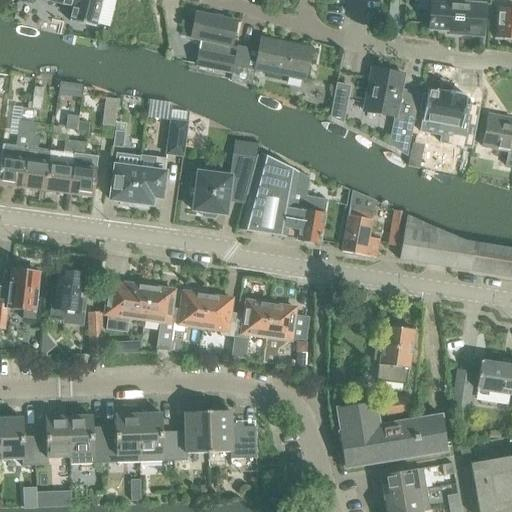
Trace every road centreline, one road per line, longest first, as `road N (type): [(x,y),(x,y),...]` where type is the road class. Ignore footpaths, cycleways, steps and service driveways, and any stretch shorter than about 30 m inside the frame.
road 1 (tertiary): [(511,301),(0,218)]
road 2 (residential): [(333,511),(308,425),(290,400),(221,382),(0,390)]
road 3 (residential): [(355,41),(511,65)]
road 4 (residential): [(307,30),(179,0)]
